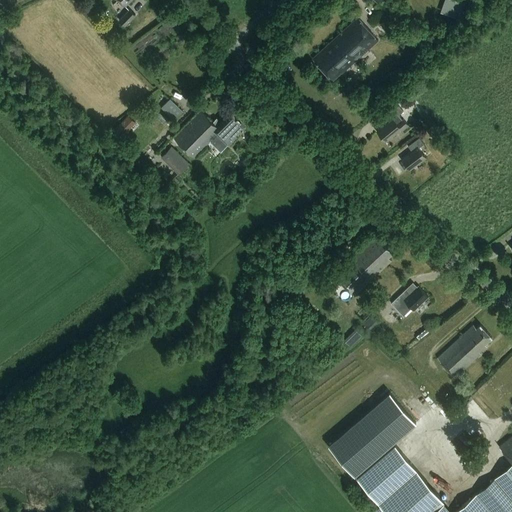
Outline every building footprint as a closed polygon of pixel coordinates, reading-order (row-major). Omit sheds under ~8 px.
[(117,0),(126,8),(133,0),(117,0)] [(454,0),(444,0),(442,7),(452,10),(450,15),(459,19),(465,4),(455,0),(454,0)] [(125,28),(136,17),(131,11),(120,22),(125,28)] [(378,40),(358,18),(313,58),(333,80),(341,72),(342,73),(378,40)] [(397,34),(390,35),(392,42),(396,41),(396,39),(398,39),(397,34)] [(172,97),(163,107),(176,120),(185,110),(172,97)] [(408,97),(401,103),(405,108),(412,102),(408,97)] [(394,110),(398,115),(403,111),(399,106),(394,110)] [(246,123),(232,110),(217,125),(201,109),(174,136),(194,156),(209,140),(221,151),(238,133),(237,132),(246,123)] [(393,109),(393,110),(382,118),(386,123),(376,131),(385,142),(400,130),(402,132),(409,126),(407,124),(403,119),(402,120),(401,119),(393,109)] [(430,136),(436,132),(430,126),(425,130),(430,136)] [(118,136),(113,140),(125,151),(129,147),(118,136)] [(423,144),(418,138),(407,146),(411,151),(401,159),(409,170),(425,158),(418,148),(423,144)] [(178,173),(189,163),(175,149),(164,159),(178,173)] [(157,174),(152,180),(155,184),(159,188),(165,183),(161,178),(157,174)] [(177,185),(172,191),(175,194),(178,191),(180,188),(178,186),(177,185)] [(393,253),(377,237),(373,241),(371,240),(363,248),(362,248),(334,275),(355,297),(392,261),(388,258),(393,253)] [(402,315),(411,306),(414,310),(428,296),(418,286),(417,287),(412,282),(390,303),(402,315)] [(371,316),(363,323),(369,330),(371,328),(377,323),(371,316)] [(492,337),(480,324),(476,328),(473,325),(438,358),(455,377),(481,354),(479,352),(487,346),(485,344),(492,337)] [(355,329),(344,340),(351,346),(362,335),(355,329)] [(328,443),(354,474),(416,422),(390,391),(328,443)] [(511,460),(511,435),(499,446),(511,460)] [(357,477),(378,502),(416,470),(395,445),(357,477)] [(511,462),(494,477),(511,497),(511,462)] [(419,473),(416,470),(378,502),(386,511),(429,511),(443,501),(419,473)] [(511,511),(511,497),(494,477),(475,494),(453,511),(511,511)] [(452,511),(443,501),(429,511),(452,511)]
